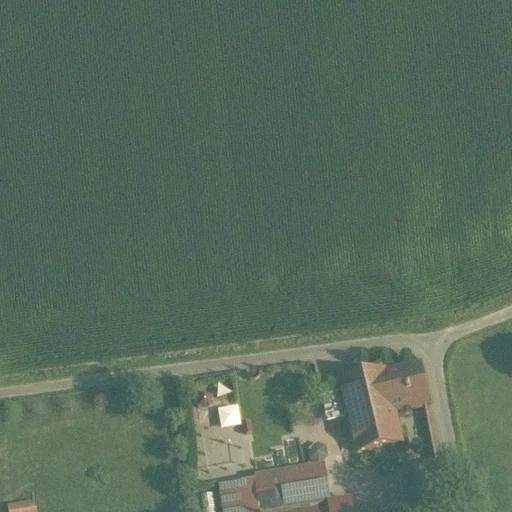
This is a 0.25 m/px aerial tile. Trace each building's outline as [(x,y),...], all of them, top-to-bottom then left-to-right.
[(383,374),(338,384),(355,455),(399,445),(392,413),(426,405),(418,368),(383,376),(383,374)] [(316,447),(308,453),(309,462),(319,465),(326,460),(324,451),(316,447)] [(321,471),(253,482),(253,483),(218,489),(221,511),(349,511),(348,503),(327,507),(321,471)] [(441,488),(427,491),(431,510),(444,507),(441,488)] [(32,511),(30,503),(3,508),(3,511),(32,511)]
